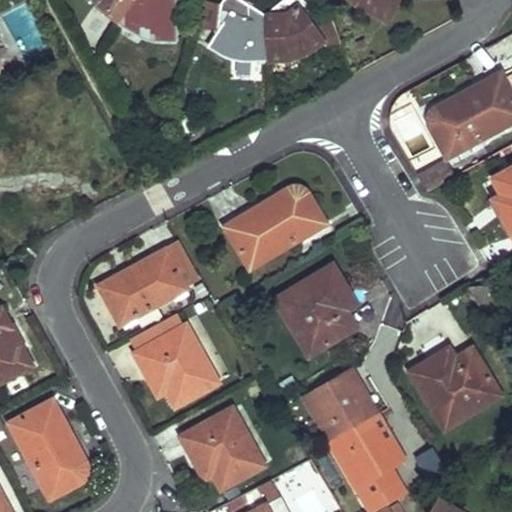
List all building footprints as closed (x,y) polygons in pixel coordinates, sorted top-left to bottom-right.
[(117,24),(133,0),(94,0),(95,1),(100,7),(108,12),(106,15),(117,24)] [(133,0),(117,24),(129,32),(131,29),(139,34),(147,38),(157,39),(166,40),(175,40),(173,1),(185,0),(133,0)] [(203,0),(195,26),(217,32),(229,11),(219,4),(203,0)] [(250,57),(264,58),(263,16),(249,8),(250,5),(240,0),(221,0),(219,4),(229,11),(217,32),(209,45),(215,49),(225,53),(235,55),(243,56),(251,56),(250,57)] [(263,16),(264,58),(281,59),(281,56),(292,56),(299,53),(306,50),(321,40),(296,8),(306,2),(304,0),(281,0),(275,5),(276,7),(263,16)] [(357,0),(364,4),(376,11),(387,18),(396,0),(357,0)] [(34,54),(46,48),(26,3),(7,11),(15,29),(22,26),(34,54)] [(429,119),(429,120),(429,122),(448,157),(511,121),(511,95),(500,73),(437,108),(434,110),(433,112),(431,114),(430,116),(429,119)] [(511,168),(495,178),(503,194),(494,199),(511,231),(511,168)] [(303,189),(298,187),(291,187),(226,227),(250,268),(324,222),(307,192),(303,189)] [(165,250),(176,269),(190,261),(178,243),(165,250)] [(186,289),(176,269),(165,250),(99,285),(120,324),(186,289)] [(344,309),(354,304),(332,266),(275,299),(308,354),(355,327),(344,309)] [(504,305),(484,273),(465,285),(484,317),(504,305)] [(0,383),(31,366),(0,310),(0,383)] [(177,312),(127,339),(135,354),(185,326),(177,312)] [(175,404),(216,381),(185,326),(135,354),(159,395),(167,391),(175,404)] [(472,350),(456,359),(450,348),(411,371),(443,427),(498,395),(472,350)] [(352,370),(305,398),(365,501),(398,481),(390,467),(404,459),(396,444),(386,450),(371,424),(381,419),(352,370)] [(85,471),(84,467),(51,404),(11,425),(49,499),(79,483),(81,482),(83,478),(85,471)] [(221,489),(264,465),(233,409),(182,437),(205,479),(213,475),(221,489)] [(396,444),(381,419),(371,424),(386,450),(396,444)] [(398,481),(365,501),(370,511),(374,511),(406,494),(398,481)] [(0,511),(8,511),(0,496),(0,511)] [(463,511),(441,499),(433,511),(463,511)] [(286,511),(280,500),(267,506),(270,511),(286,511)] [(403,511),(398,503),(389,508),(391,511),(403,511)]
